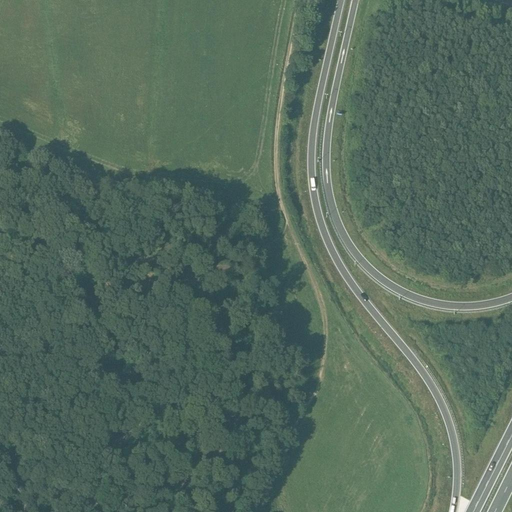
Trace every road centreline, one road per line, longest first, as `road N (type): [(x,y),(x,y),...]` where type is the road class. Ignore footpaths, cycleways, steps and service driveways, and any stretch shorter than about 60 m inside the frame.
road 1 (trunk): [(340,0),(316,103),(315,205),(347,276),(440,402),(454,443),(453,511)]
road 2 (trunk): [(511,302),(474,316),(424,314),(375,285),(348,248),(331,200),(326,137),(355,0)]
road 3 (track): [(288,222),(322,306),(326,339),(293,428),(246,511)]
road 4 (track): [(24,439),(85,449),(121,438),(150,415),(215,333)]
road 5 (track): [(299,0),(275,129),(276,186),(288,222)]
